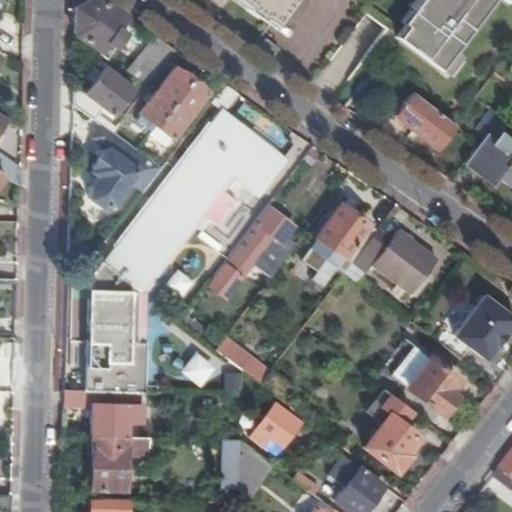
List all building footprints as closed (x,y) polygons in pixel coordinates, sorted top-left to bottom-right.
[(117,31),(126,17),(102,0),(94,0),(76,9),(75,36),(105,55),(104,57),(107,61),(125,35),(117,31)] [(234,0),(271,25),(289,0),(234,0)] [(397,40),(443,74),(456,56),(498,0),(503,0),(510,5),(511,1),(511,0),(420,0),(411,12),(402,24),(406,28),(397,40)] [(413,0),(407,9),(411,12),(420,0),(413,0)] [(147,88),(176,51),(155,37),(127,75),(147,88)] [(275,56),(283,46),(270,37),(262,47),(275,56)] [(456,56),(443,74),(448,79),(462,60),(456,56)] [(375,67),(366,78),(378,87),(387,75),(375,67)] [(133,90),(106,69),(88,95),(115,115),(133,90)] [(152,132),(191,81),(176,69),(140,114),(152,123),(148,128),(152,132)] [(207,93),(191,81),(152,132),(150,135),(164,146),(171,137),(172,139),(207,93)] [(74,92),(73,107),(91,119),(98,109),(74,92)] [(438,148),(455,126),(411,92),(393,115),(413,130),(414,130),(438,148)] [(479,145),(511,171),(511,140),(501,132),(510,121),(493,108),(477,128),(486,135),(479,145)] [(85,378),(86,391),(98,392),(146,393),(146,343),(138,343),(139,291),(232,173),(261,196),(287,161),(224,112),(116,248),(114,247),(89,278),(87,340),(86,341),(86,360),(92,360),(93,378),(85,378)] [(144,192),(162,168),(137,151),(112,133),(101,126),(93,138),(108,149),(107,153),(104,151),(93,167),(95,169),(92,173),(99,178),(91,189),(91,200),(105,209),(115,207),(132,183),(144,192)] [(511,190),(511,171),(479,145),(464,166),(493,188),(499,181),(511,190)] [(20,188),(20,170),(0,155),(0,174),(3,176),(20,188)] [(310,248),(345,274),(353,264),(377,232),(340,206),(310,248)] [(272,277),(297,244),(287,237),(294,227),(267,207),(208,284),(226,298),(253,263),(272,277)] [(391,241),(378,230),(377,232),(353,264),(367,274),(372,267),(411,295),(420,283),(427,274),(436,261),(398,232),(391,241)] [(161,284),(178,296),(190,278),(174,267),(161,284)] [(432,278),(427,274),(420,283),(425,286),(432,278)] [(213,296),(204,290),(179,322),(188,328),(213,296)] [(511,326),(511,317),(484,296),(454,337),(486,361),(511,326)] [(324,346),(303,329),(269,373),(260,384),(281,401),(324,346)] [(260,384),(269,373),(225,340),(216,350),(242,371),(260,384)] [(405,341),(373,382),(398,402),(408,389),(441,414),(454,396),(449,393),(458,381),(405,341)] [(194,349),(177,369),(198,386),(214,366),(194,349)] [(86,391),(65,391),(65,406),(91,407),(90,437),(127,437),(128,406),(97,404),(98,392),(86,391)] [(241,396),(230,395),(230,441),(241,441),(241,396)] [(301,422),(275,404),(256,428),(282,448),(301,422)] [(415,437),(425,423),(406,408),(396,421),(388,416),(364,449),(394,473),(409,455),(406,452),(417,438),(415,437)] [(127,437),(90,437),(90,490),(126,491),(127,457),(149,457),(150,438),(127,437)] [(230,441),(223,441),(222,489),(239,490),(241,441),(230,441)] [(241,441),(239,490),(239,504),(244,506),(272,463),(241,441)] [(511,455),(495,478),(511,490),(511,455)] [(350,511),(363,511),(384,486),(344,456),(330,475),(345,487),(335,500),(350,511)] [(313,494),(317,487),(298,473),(294,480),(313,494)] [(313,494),(322,500),(326,494),(317,487),(313,494)] [(0,511),(10,511),(11,495),(0,494),(0,511)] [(126,511),(127,500),(92,499),(91,511),(126,511)] [(337,511),(322,500),(313,511),(337,511)]
